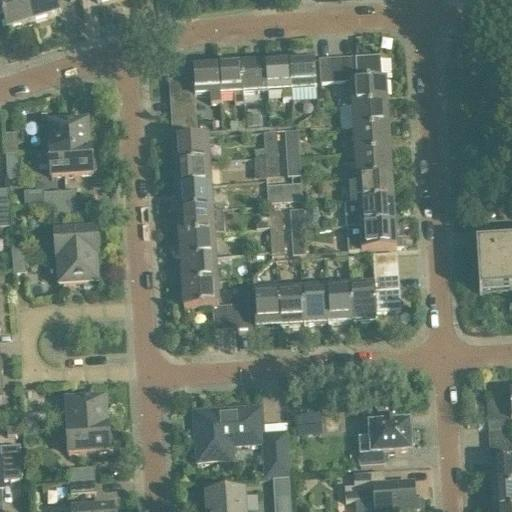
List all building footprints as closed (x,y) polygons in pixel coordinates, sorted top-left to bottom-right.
[(3,0),(0,1),(0,17),(2,16),(7,33),(33,25),(25,0),(3,0)] [(25,0),(33,25),(59,17),(53,0),(25,0)] [(355,60),(343,61),(345,85),(350,84),(352,109),(387,107),(386,82),(379,83),(377,60),(355,61),(355,60)] [(343,61),(331,62),(333,85),(344,85),(343,61)] [(331,62),(319,63),(320,86),(333,85),(331,62)] [(314,63),(289,65),(291,93),(316,91),(314,63)] [(289,65),(265,66),(267,95),(291,93),(289,65)] [(265,66),(241,68),(243,96),(267,95),(265,66)] [(241,68),(217,69),(219,98),(234,97),(234,108),(244,107),(243,96),(241,68)] [(193,81),(169,82),(170,100),(170,103),(171,113),(195,111),(194,99),(209,98),(210,108),(219,107),(219,98),(217,69),(192,71),(193,81)] [(387,107),(352,109),(353,133),(389,131),(387,107)] [(195,111),(171,113),(172,125),(196,123),(195,111)] [(258,118),(246,119),(247,129),(259,128),(258,118)] [(196,123),(172,125),(173,137),(197,135),(196,123)] [(88,125),(48,127),(50,154),(49,154),(91,152),(91,151),(90,151),(88,125)] [(389,131),(353,133),(355,157),(390,155),(389,131)] [(298,134),(285,135),(286,147),(298,146),(298,134)] [(276,136),(263,137),(264,148),(277,147),(276,136)] [(208,140),(173,142),(174,167),(210,165),(208,140)] [(298,146),(286,147),(286,158),(299,157),(298,146)] [(277,147),(264,148),(265,159),(277,158),(277,147)] [(91,152),(49,154),(51,180),(93,178),(91,152)] [(390,155),(355,157),(357,181),(392,178),(390,155)] [(18,156),(6,157),(7,182),(20,182),(18,156)] [(299,157),(286,158),(287,169),(300,168),(299,157)] [(277,158),(265,159),(266,170),(278,169),(277,158)] [(210,165),(174,167),(176,191),(211,189),(210,165)] [(300,168),(287,169),(288,180),(301,179),(300,168)] [(278,169),(266,170),(266,182),(279,181),(278,169)] [(392,178),(357,181),(358,205),(394,202),(392,178)] [(301,187),(292,188),(294,206),(302,205),(301,187)] [(284,188),(276,189),(277,207),(285,206),(284,188)] [(292,188),(284,188),(285,206),(294,206),(292,188)] [(211,189),(176,191),(177,215),(213,213),(211,189)] [(276,189),(267,189),(268,207),(277,207),(276,189)] [(8,193),(0,193),(0,231),(10,231),(8,193)] [(77,194),(44,196),(45,209),(53,208),(78,207),(77,194)] [(358,205),(345,205),(347,229),(395,226),(394,202),(358,205)] [(78,207),(53,208),(53,221),(79,219),(78,207)] [(222,212),(213,213),(177,215),(179,239),(215,237),(223,236),(222,212)] [(303,213),(290,214),(291,225),(304,224),(303,213)] [(281,215),(269,215),(270,226),(282,225),(281,215)] [(304,224),(291,225),(291,236),(304,236),(304,224)] [(282,225),(270,226),(270,238),(283,237),(282,225)] [(395,226),(347,229),(349,254),(361,253),(362,254),(397,251),(400,250),(403,247),(402,241),(396,241),(395,226)] [(96,233),(54,236),(56,262),(98,259),(96,233)] [(304,236),(291,236),(292,247),(305,247),(304,236)] [(215,237),(179,239),(181,263),(216,261),(215,237)] [(283,237),(270,238),(271,249),(283,248),(283,237)] [(511,246),(476,249),(480,296),(511,293),(511,246)] [(305,247),(292,247),(293,259),(306,258),(305,247)] [(283,248),(271,249),(272,260),(284,259),(283,248)] [(25,252),(12,253),(14,278),(26,277),(25,252)] [(397,257),(373,258),(374,271),(398,269),(397,257)] [(98,259),(56,262),(56,263),(57,263),(59,289),(99,287),(97,260),(98,260),(98,259)] [(216,261),(181,263),(182,287),(218,284),(216,261)] [(398,269),(374,271),(374,283),(399,281),(398,269)] [(375,288),(350,289),(352,325),(377,323),(377,316),(401,315),(400,293),(399,281),(374,283),(375,288)] [(219,309),(218,284),(182,287),(184,312),(212,310),(214,334),(226,333),(238,332),(236,308),(224,309),(219,309)] [(350,289),(326,291),(328,326),(352,325),(350,289)] [(326,291),(302,293),(304,328),(328,326),(326,291)] [(302,293),(278,294),(280,330),(304,328),(302,293)] [(278,294),(253,296),(255,331),(280,330),(278,294)] [(248,307),(247,295),(235,296),(236,308),(248,307)] [(248,307),(236,308),(238,332),(249,332),(248,307)] [(510,400),(486,401),(488,425),(511,423),(511,394),(510,395),(510,400)] [(105,403),(56,406),(57,420),(67,419),(68,432),(66,432),(66,433),(108,430),(107,430),(105,403)] [(197,426),(195,429),(197,466),(235,464),(234,449),(262,447),(264,482),(290,481),(287,435),(262,436),(261,411),(204,415),(205,425),(197,426)] [(35,419),(22,420),(24,445),(37,445),(35,419)] [(366,439),(356,439),(358,471),(384,469),(384,457),(412,455),(411,448),(414,448),(413,431),(410,431),(410,421),(365,424),(366,439)] [(108,430),(66,433),(68,459),(110,456),(108,430)] [(511,435),(489,437),(490,449),(511,447),(511,435)] [(0,511),(0,496),(1,496),(0,483),(20,482),(18,447),(0,448),(0,511)] [(511,447),(490,449),(490,460),(511,459),(511,447)] [(511,465),(491,467),(492,491),(511,490),(511,465)] [(94,472),(69,474),(70,487),(95,485),(94,472)] [(353,490),(343,491),(344,506),(371,504),(371,511),(419,511),(418,498),(414,498),(413,483),(384,486),(383,475),(352,478),(353,490)] [(289,511),(288,481),(271,482),(272,511),(289,511)] [(95,485),(70,487),(71,499),(96,497),(95,485)] [(511,511),(511,490),(492,491),(493,511),(511,511)] [(245,511),(245,494),(205,497),(205,511),(245,511)]
